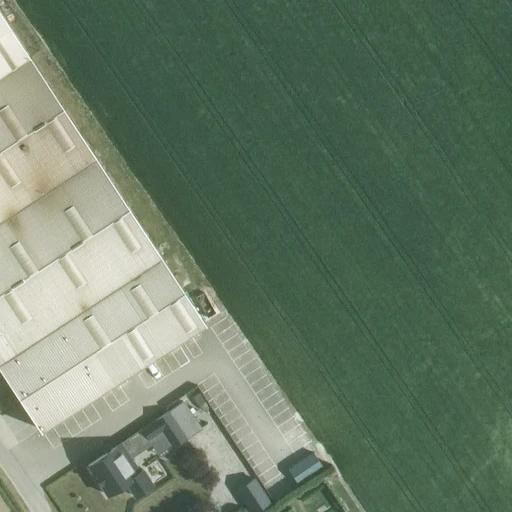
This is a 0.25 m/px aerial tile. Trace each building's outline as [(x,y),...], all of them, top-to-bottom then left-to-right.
[(0,369),(39,429),(204,323),(0,11),(0,369)] [(170,384),(190,375),(203,402),(213,397),(211,384),(228,376),(233,386),(244,385),(243,375),(222,331),(199,342),(184,343),(165,352),(168,380),(170,384)] [(272,413),(278,407),(259,385),(253,391),(272,413)] [(194,428),(208,420),(192,391),(178,399),(194,428)] [(186,438),(169,412),(142,430),(148,439),(161,431),(172,447),(186,438)] [(126,482),(135,497),(154,485),(143,469),(138,473),(129,459),(125,461),(116,447),(87,466),(107,495),(126,482)] [(312,453),(287,471),(298,487),(323,470),(312,453)] [(254,479),(236,491),(250,511),(255,511),(270,503),(254,479)] [(218,491),(190,511),(216,511),(228,504),(218,491)]
